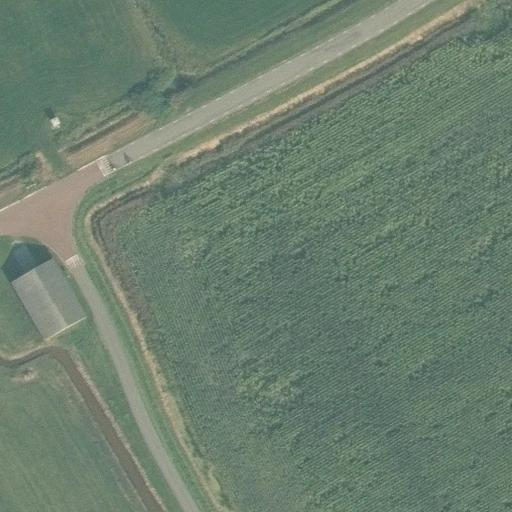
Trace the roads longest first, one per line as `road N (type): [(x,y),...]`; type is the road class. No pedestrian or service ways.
road 1 (tertiary): [(48,204),(416,0)]
road 2 (unclassified): [(195,511),(143,424),(109,325),(48,204)]
